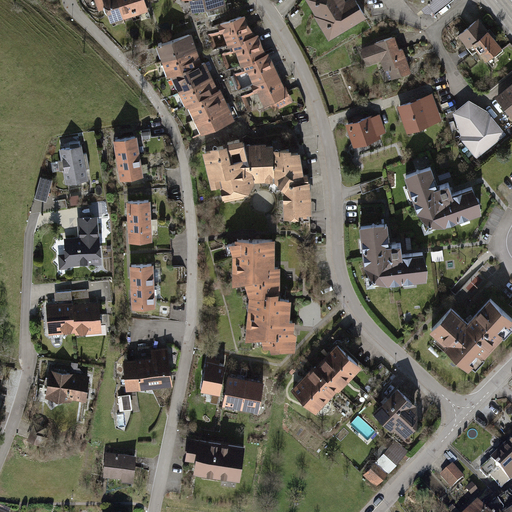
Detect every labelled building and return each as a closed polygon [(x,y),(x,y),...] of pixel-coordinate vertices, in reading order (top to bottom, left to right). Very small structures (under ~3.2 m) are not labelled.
[(124,16),(118,0),(104,0),(110,20),(124,16)] [(136,11),(132,0),(118,0),(124,16),(136,11)] [(132,0),(136,11),(150,7),(147,0),(132,0)] [(190,0),(192,10),(224,4),(222,0),(190,0)] [(315,0),(315,1),(315,3),(313,4),(319,13),(317,14),(324,25),(326,24),(328,25),(333,33),(364,14),(356,0),(347,0),(345,2),(344,0),(315,0)] [(407,0),(417,12),(422,8),(426,12),(429,12),(433,9),(436,12),(450,0),(407,0)] [(243,16),(206,29),(208,35),(224,30),(230,44),(220,48),(222,55),(237,50),(242,62),(231,68),(234,75),(249,68),(255,82),(238,89),(242,98),(259,90),(265,105),(272,102),(274,108),(291,101),(275,66),(256,36),(243,16)] [(478,19),(459,34),(469,46),(474,42),(487,59),(494,53),(496,55),(503,49),(478,19)] [(192,33),(156,44),(162,59),(196,48),(192,33)] [(377,43),(362,49),(366,60),(381,55),(389,79),(410,72),(402,49),(398,50),(394,36),(376,42),(377,43)] [(196,48),(162,59),(167,73),(170,72),(202,62),(196,48)] [(205,61),(170,72),(179,90),(212,75),(205,61)] [(212,75),(179,90),(185,103),(187,103),(220,87),(212,75)] [(511,84),(498,96),(511,112),(511,84)] [(220,87),(187,103),(195,119),(228,102),(220,87)] [(431,96),(402,106),(411,129),(439,118),(431,96)] [(228,102),(195,119),(202,133),(236,117),(228,102)] [(464,136),(477,153),(502,133),(489,116),(488,117),(484,111),(469,102),(457,112),(465,135),(464,136)] [(371,116),(348,124),(355,143),(378,135),(371,116)] [(137,134),(113,138),(116,158),(141,154),(137,134)] [(249,142),(202,151),(211,187),(220,185),(224,200),(246,196),(255,181),(279,181),(285,217),(311,213),(302,150),(249,142)] [(69,151),(73,189),(94,187),(91,149),(69,151)] [(141,154),(116,158),(120,177),(143,174),(141,154)] [(438,186),(431,167),(406,175),(419,212),(421,211),(425,222),(429,221),(431,222),(432,226),(443,222),(444,224),(460,218),(459,215),(468,212),(469,215),(481,211),(472,186),(453,193),(449,182),(438,186)] [(36,198),(48,202),(54,181),(42,178),(36,198)] [(151,198),(125,199),(127,220),(152,219),(151,198)] [(67,259),(68,271),(78,270),(78,266),(110,263),(106,212),(84,214),(86,240),(71,241),(73,258),(67,259)] [(152,219),(127,220),(128,240),(153,239),(152,219)] [(388,242),(386,221),(361,223),(366,263),(388,281),(426,276),(423,252),(401,255),(388,242)] [(232,254),(233,284),(245,281),(249,295),(245,340),(296,350),(294,318),(291,317),(293,298),(281,294),(274,237),(235,236),(229,244),(232,254)] [(154,263),(130,264),(131,284),(154,282),(154,263)] [(154,282),(131,284),(132,308),(157,306),(154,282)] [(451,308),(432,329),(449,344),(447,346),(468,366),(480,353),(483,355),(502,334),(500,331),(511,318),(491,298),(472,318),(468,323),(451,308)] [(98,302),(74,304),(77,331),(78,336),(103,333),(98,302)] [(49,303),(51,333),(77,331),(74,304),(49,303)] [(338,344),(325,356),(351,379),(363,366),(338,344)] [(124,361),(127,388),(173,382),(168,347),(152,349),(153,358),(124,361)] [(351,379),(325,356),(315,367),(338,389),(340,391),(351,379)] [(225,363),(206,359),(200,390),(220,392),(225,363)] [(338,389),(315,367),(303,379),(327,402),(338,389)] [(57,370),(53,398),(94,404),(98,375),(57,370)] [(229,373),(223,403),(240,408),(247,378),(229,373)] [(265,380),(247,378),(240,408),(259,411),(265,380)] [(327,402),(303,379),(292,390),(317,413),(327,402)] [(400,388),(376,413),(391,427),(396,422),(410,434),(418,426),(417,405),(400,388)] [(139,393),(120,394),(121,411),(139,410),(139,393)] [(245,446),(189,438),(186,457),(194,460),(192,470),(240,478),(245,446)] [(511,480),(511,444),(511,443),(490,461),(511,482),(511,480)] [(136,455),(107,451),(104,476),(134,480),(136,455)] [(453,465),(441,476),(453,488),(465,477),(453,465)] [(511,511),(511,494),(486,511),(511,511)]
